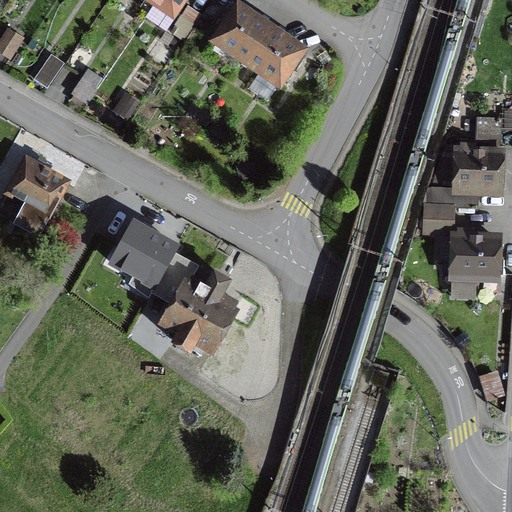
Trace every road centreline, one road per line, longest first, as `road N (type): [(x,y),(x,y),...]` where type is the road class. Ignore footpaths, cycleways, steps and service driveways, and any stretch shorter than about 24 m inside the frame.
road 1 (residential): [(275,249),(394,318),(430,349),(451,381),(477,468),(511,491)]
road 2 (residential): [(0,97),(275,249)]
road 3 (residential): [(374,54),(275,249)]
